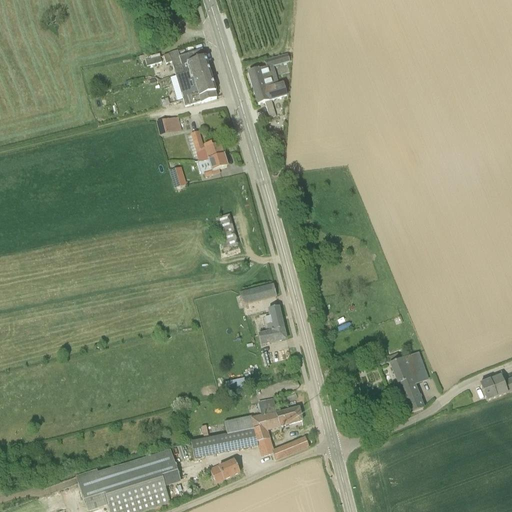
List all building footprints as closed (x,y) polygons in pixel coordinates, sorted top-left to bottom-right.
[(208,67),(202,50),(179,57),(177,51),(169,54),(169,55),(163,56),(166,64),(171,63),(173,68),(176,76),(183,74),(191,71),(191,73),(199,70),(199,69),(208,67)] [(286,97),(282,85),(279,86),(273,67),(290,62),(288,55),(265,62),(267,68),(259,70),(258,70),(258,71),(248,74),(254,95),(255,95),(258,105),(286,97)] [(146,68),(161,63),(159,57),(144,62),(146,68)] [(181,84),(183,89),(183,91),(180,92),(183,100),(185,107),(201,103),(201,104),(216,99),(214,93),(215,93),(212,80),(208,67),(199,69),(199,70),(191,73),(191,71),(183,74),(176,76),(178,85),(181,84)] [(168,121),(168,120),(157,123),(160,137),(181,132),(178,118),(174,119),(168,121)] [(200,163),(202,163),(223,157),(220,145),(212,147),(211,144),(202,147),(198,133),(191,135),(200,163)] [(227,168),(223,157),(202,163),(205,172),(203,172),(205,178),(220,174),(219,171),(227,168)] [(169,172),(174,189),(185,185),(180,168),(169,172)] [(234,226),(232,227),(230,216),(217,219),(224,251),(239,248),(234,226)] [(243,306),(276,297),(273,286),(240,295),(243,306)] [(260,346),(286,340),(278,307),(268,310),(270,317),(263,319),(267,334),(258,336),(260,346)] [(414,386),(428,380),(418,354),(406,359),(406,358),(390,365),(410,414),(423,409),(414,386)] [(378,360),(375,361),(377,367),(386,363),(385,361),(386,361),(385,358),(384,357),(378,360)] [(479,385),(486,402),(511,391),(511,378),(503,382),(501,377),(479,385)] [(228,389),(247,387),(246,380),(227,382),(228,389)] [(299,409),(276,413),(261,416),(250,418),(250,417),(224,422),(227,436),(254,430),(257,444),(268,440),(266,432),(302,422),(299,409)] [(211,431),(216,435),(222,426),(218,422),(211,431)] [(254,430),(227,436),(191,443),(194,461),(258,447),(257,444),(254,430)] [(273,456),(275,461),(275,462),(309,448),(305,439),(272,453),(273,455),(273,456)] [(272,453),(268,440),(257,444),(258,447),(262,459),(273,456),(273,455),(272,453)] [(97,471),(75,478),(84,506),(105,499),(109,511),(144,511),(170,504),(162,480),(178,475),(170,450),(97,473),(97,471)] [(235,463),(234,461),(218,469),(218,467),(211,470),(212,472),(211,473),(216,484),(240,474),(236,466),(235,463)]
